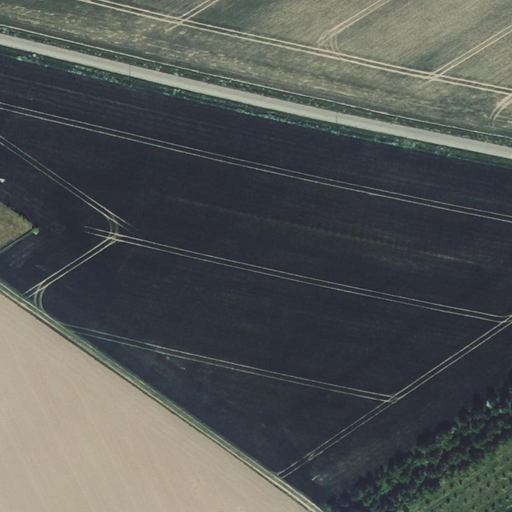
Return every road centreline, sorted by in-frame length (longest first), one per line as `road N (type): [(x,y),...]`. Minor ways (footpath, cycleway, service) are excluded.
road 1 (unclassified): [(0,39),(511,152)]
road 2 (track): [(316,511),(0,286)]
